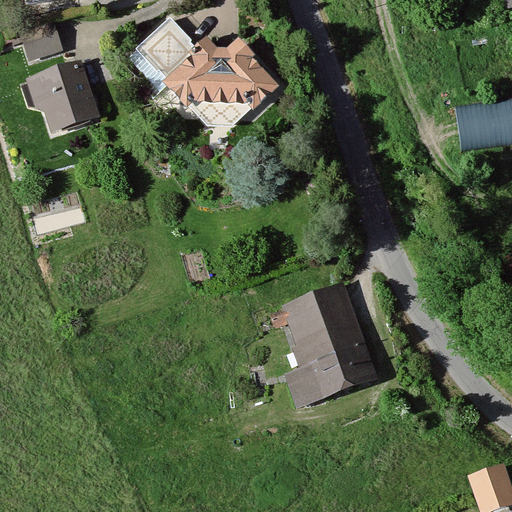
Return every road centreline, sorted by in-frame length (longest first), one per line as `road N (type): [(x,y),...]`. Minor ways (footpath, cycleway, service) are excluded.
road 1 (tertiary): [(511,417),(425,349),(383,273),(293,0)]
road 2 (track): [(381,0),(418,125),(454,178),(486,198),(511,189)]
